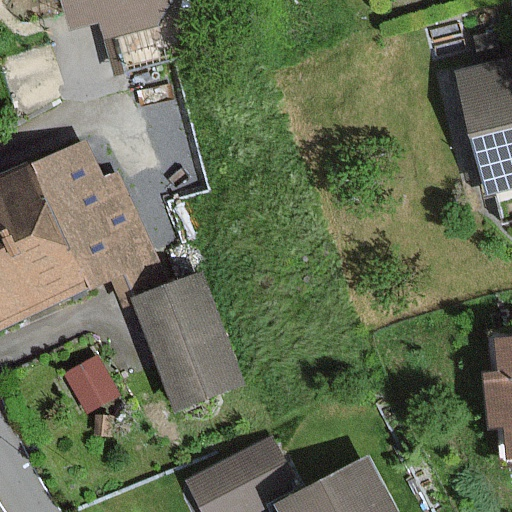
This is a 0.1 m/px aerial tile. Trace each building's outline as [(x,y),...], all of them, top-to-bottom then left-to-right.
[(197,10),(194,0),(76,0),(80,16),(105,9),(112,32),(197,10)] [(511,196),(511,59),(466,69),(494,201),(511,196)] [(0,326),(162,254),(107,132),(0,179),(0,326)] [(246,377),(201,271),(138,298),(184,404),(246,377)] [(511,334),(508,335),(511,367),(493,369),(497,423),(511,421),(511,334)] [(256,511),(294,491),(267,442),(188,486),(202,511),(256,511)] [(401,511),(372,457),(290,500),(296,511),(401,511)]
